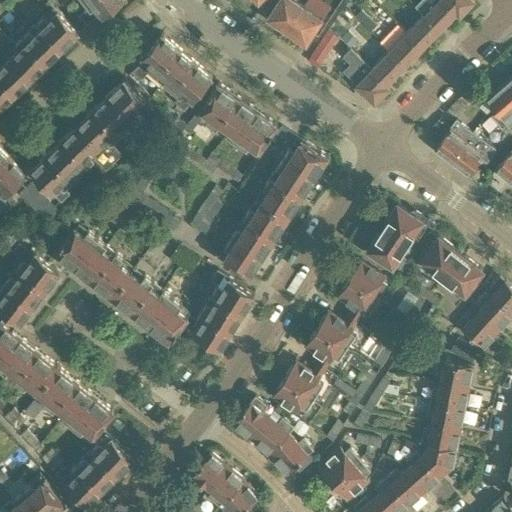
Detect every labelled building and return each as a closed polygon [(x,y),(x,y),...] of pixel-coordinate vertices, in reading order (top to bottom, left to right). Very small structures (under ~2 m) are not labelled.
[(0,43),(31,76),(78,30),(49,0),(47,0),(41,6),(50,15),(33,31),(31,29),(15,43),(18,45),(17,46),(2,31),(0,33),(0,43)] [(96,14),(98,16),(118,0),(87,0),(91,4),(80,12),(88,21),(96,14)] [(277,0),(267,17),(286,30),(303,4),(296,0),(277,0)] [(417,20),(406,31),(421,47),(438,30),(422,14),(424,13),(418,7),(417,5),(411,0),(410,0),(403,7),(417,20)] [(455,13),(441,0),(436,0),(424,13),(422,14),(438,30),(455,13)] [(441,0),(455,13),(456,11),(459,14),(473,0),(441,0)] [(303,4),(286,30),(306,43),(323,17),(303,4)] [(355,16),(371,30),(377,23),(361,9),(355,16)] [(348,31),(341,38),(350,47),(357,39),(348,31)] [(404,65),(421,47),(406,31),(388,49),(404,65)] [(184,107),(210,77),(212,74),(161,32),(138,59),(140,61),(133,69),(142,77),(150,67),(156,72),(159,68),(168,76),(165,79),(183,94),(177,101),(184,107)] [(0,105),(31,76),(0,43),(0,57),(2,60),(1,61),(0,59),(0,105)] [(311,56),(320,63),(328,51),(320,45),(311,56)] [(386,82),(387,82),(404,65),(388,49),(371,67),(386,82)] [(390,85),(387,82),(386,82),(371,67),(357,53),(350,60),(364,74),(356,82),(356,83),(354,85),(362,93),(364,91),(374,101),(390,85)] [(511,75),(503,83),(511,94),(511,75)] [(125,78),(78,123),(113,160),(120,153),(105,137),(106,136),(109,139),(123,125),(120,122),(129,114),(132,117),(139,110),(136,107),(138,105),(147,115),(154,108),(125,78)] [(245,101),(217,81),(200,107),(211,114),(209,118),(217,124),(220,120),(231,128),(238,117),(235,115),(245,101)] [(463,91),(471,98),(479,105),(487,96),(498,109),(491,115),(502,128),(508,123),(509,124),(511,121),(511,94),(503,83),(488,95),(473,81),(463,91)] [(471,98),(463,91),(458,97),(465,104),(471,98)] [(260,147),(277,122),(245,101),(235,115),(238,117),(231,128),(228,131),(246,143),(248,140),(260,147)] [(194,112),(186,123),(187,123),(193,128),(201,118),(194,112)] [(187,123),(186,123),(177,115),(172,122),(181,130),(187,123)] [(452,160),(473,131),(456,118),(435,147),(452,160)] [(106,167),(113,160),(78,123),(30,169),(60,199),(67,193),(58,183),(59,181),(62,184),(69,177),(66,174),(75,166),(78,170),(93,155),(90,152),(91,151),(106,167)] [(281,125),(276,132),(291,142),(290,145),(295,148),(294,150),(290,147),(279,164),(283,167),(281,169),(294,178),(293,180),(306,188),(327,155),(281,125)] [(452,160),(469,172),(475,164),(480,169),(496,148),(490,144),(490,143),(473,131),(452,160)] [(0,196),(10,206),(17,199),(8,190),(27,172),(17,162),(17,159),(12,153),(9,154),(0,144),(0,196)] [(186,144),(181,152),(191,159),(196,152),(186,144)] [(275,148),(268,144),(261,155),(268,159),(275,148)] [(511,181),(511,178),(511,146),(495,167),(511,181)] [(159,166),(165,155),(158,151),(151,161),(159,166)] [(206,158),(207,159),(216,166),(221,158),(211,151),(206,158)] [(207,159),(206,158),(196,152),(191,159),(202,166),(207,159)] [(268,159),(261,155),(254,165),(261,170),(268,159)] [(216,166),(217,166),(227,173),(232,166),(221,158),(216,166)] [(217,166),(216,166),(207,159),(202,166),(212,173),(217,166)] [(151,161),(145,172),(152,176),(159,166),(151,161)] [(243,173),(242,173),(232,166),(227,173),(238,180),(243,173)] [(287,216),(306,188),(293,180),(294,178),(281,169),(275,178),(272,175),(266,185),(270,187),(261,199),(287,216)] [(145,187),(152,176),(145,172),(138,182),(145,187)] [(35,196),(41,190),(32,181),(26,187),(35,196)] [(131,193),(139,198),(142,192),(145,187),(138,182),(131,193)] [(215,183),(208,194),(215,199),(222,188),(215,183)] [(35,196),(26,187),(20,193),(28,202),(35,196)] [(43,204),(49,199),(41,190),(35,196),(43,204)] [(142,192),(139,198),(138,199),(138,200),(149,206),(153,199),(142,192)] [(138,200),(138,199),(127,193),(123,200),(133,207),(138,200)] [(209,209),(215,199),(208,194),(201,204),(209,209)] [(28,202),(37,211),(43,204),(35,196),(28,202)] [(43,204),(52,213),(58,207),(49,199),(43,204)] [(159,213),(164,206),(153,199),(149,206),(159,213)] [(209,209),(216,214),(223,204),(215,199),(209,209)] [(287,216),(261,199),(255,209),(251,207),(246,215),(249,218),(242,229),(254,237),(255,236),(269,244),(287,216)] [(149,206),(138,200),(133,207),(144,214),(149,206)] [(397,202),(382,225),(407,241),(423,217),(422,213),(415,208),(411,209),(410,210),(397,202)] [(37,211),(46,220),(52,213),(43,204),(37,211)] [(209,209),(201,204),(194,215),(196,216),(201,220),(209,209)] [(130,213),(119,206),(115,213),(125,220),(130,213)] [(155,220),(159,213),(149,206),(144,214),(155,220)] [(175,212),(164,206),(159,213),(170,220),(173,214),(175,212)] [(209,209),(201,220),(207,224),(209,224),(216,214),(209,209)] [(125,220),(115,213),(110,221),(121,228),(125,220)] [(141,220),(130,213),(125,220),(136,227),(141,220)] [(170,220),(159,213),(155,220),(165,227),(166,226),(170,220)] [(177,217),(173,214),(170,220),(166,226),(174,230),(181,219),(178,217),(177,217)] [(207,224),(201,220),(196,216),(191,223),(202,231),(207,224)] [(125,220),(121,228),(132,234),(136,227),(125,220)] [(67,259),(84,272),(94,260),(93,259),(102,247),(74,225),(51,255),(48,259),(31,246),(29,248),(21,242),(14,250),(24,258),(19,265),(22,268),(16,276),(13,273),(1,288),(0,286),(0,305),(8,311),(4,315),(0,320),(0,364),(6,369),(9,365),(8,365),(17,354),(19,355),(29,343),(12,329),(15,324),(19,320),(20,321),(29,309),(31,309),(35,303),(35,302),(42,293),(45,289),(47,289),(51,283),(51,281),(61,269),(59,268),(67,259)] [(407,241),(382,225),(367,248),(381,257),(378,260),(390,267),(407,241)] [(223,258),(249,275),(269,244),(255,236),(254,237),(242,229),(238,227),(227,245),(230,247),(223,258)] [(418,256),(443,275),(461,252),(439,235),(429,247),(426,245),(418,256)] [(178,243),(173,250),(185,257),(189,250),(178,243)] [(84,272),(111,294),(131,269),(102,247),(93,259),(94,260),(84,272)] [(169,257),(180,264),(185,257),(173,250),(169,257)] [(189,250),(185,257),(195,264),(200,257),(189,250)] [(461,252),(443,275),(468,294),(476,283),(473,280),(482,268),(461,252)] [(191,271),(195,264),(185,257),(180,264),(191,271)] [(361,258),(350,276),(378,295),(386,283),(381,279),(384,273),(361,258)] [(199,323),(187,314),(181,323),(219,348),(254,291),(218,268),(213,277),(224,284),(223,285),(219,283),(214,292),(217,294),(211,304),(208,302),(197,319),(200,321),(199,323)] [(159,292),(131,269),(111,294),(138,315),(148,302),(150,304),(159,292)] [(505,279),(501,275),(491,285),(495,289),(491,294),(511,313),(511,283),(506,278),(505,279)] [(370,308),(378,295),(350,276),(338,295),(353,304),(348,311),(356,316),(364,304),(370,308)] [(415,290),(425,298),(431,291),(420,283),(415,290)] [(415,295),(406,289),(395,305),(404,311),(415,295)] [(441,298),(431,291),(425,298),(436,306),(441,298)] [(498,329),(511,313),(491,294),(490,295),(485,291),(476,301),(481,305),(476,310),(498,329)] [(168,338),(181,323),(187,314),(159,292),(150,304),(148,302),(138,315),(168,338)] [(404,312),(412,316),(422,300),(415,295),(404,312)] [(403,312),(394,307),(389,314),(398,320),(403,312)] [(329,308),(317,327),(346,345),(354,333),(348,329),(356,316),(348,311),(344,318),(329,308)] [(498,329),(476,310),(472,315),(468,311),(459,321),(463,324),(462,326),(483,345),(498,329)] [(404,312),(396,324),(404,329),(412,316),(404,312)] [(430,317),(423,312),(416,323),(424,328),(430,317)] [(389,337),(396,341),(404,329),(396,324),(389,337)] [(338,358),(346,345),(317,327),(306,345),(321,354),(316,361),(324,367),(332,354),(338,358)] [(413,328),(406,339),(413,343),(420,333),(413,328)] [(454,343),(465,348),(468,341),(458,335),(454,343)] [(389,337),(381,349),(388,354),(396,341),(389,337)] [(400,350),(406,354),(413,343),(406,339),(400,350)] [(468,341),(465,348),(475,354),(479,346),(468,341)] [(27,380),(37,388),(56,364),(29,343),(19,355),(17,354),(8,365),(9,365),(19,374),(16,377),(25,384),(27,380)] [(450,350),(461,355),(465,348),(454,343),(450,350)] [(465,348),(461,355),(472,361),(475,354),(465,348)] [(372,362),(380,367),(388,354),(381,349),(372,362)] [(366,373),(371,365),(352,353),(347,361),(366,373)] [(441,373),(440,380),(468,386),(473,364),(444,358),(444,360),(438,359),(436,372),(441,373)] [(297,359),(285,377),(313,395),(321,383),(316,379),(324,367),(316,361),(312,368),(297,359)] [(366,373),(364,375),(372,379),(380,367),(372,362),(371,365),(366,373)] [(56,403),(66,411),(75,399),(73,398),(83,385),(56,364),(37,388),(48,397),(46,400),(54,406),(56,403)] [(356,387),(364,392),(372,379),(364,375),(361,380),(356,387)] [(382,376),(375,387),(382,392),(383,392),(398,395),(400,384),(389,382),(390,380),(382,376)] [(305,408),(313,395),(285,377),(273,395),(296,409),(300,404),(305,408)] [(464,406),(468,386),(440,380),(439,387),(433,386),(430,399),(464,406)] [(113,409),(83,385),(73,398),(75,399),(66,411),(67,412),(64,415),(81,428),(84,424),(94,433),(101,424),(113,409)] [(331,406),(341,392),(331,385),(321,400),(331,406)] [(356,387),(349,398),(357,403),(364,392),(356,387)] [(375,387),(368,399),(375,404),(382,392),(375,387)] [(232,422),(251,437),(269,414),(262,409),(266,404),(255,395),(251,400),(250,400),(232,422)] [(342,409),(349,414),(357,403),(349,398),(342,409)] [(464,406),(430,399),(427,413),(433,414),(432,420),(460,426),(464,406)] [(4,415),(10,421),(20,412),(14,406),(4,415)] [(367,416),(360,411),(354,421),(361,426),(367,416)] [(10,421),(16,428),(26,419),(20,412),(10,421)] [(278,421),(269,414),(251,437),(269,451),(289,430),(293,425),(282,417),(278,421)] [(326,434),(333,439),(344,423),(336,418),(326,434)] [(456,447),(460,426),(432,420),(431,427),(425,426),(422,440),(428,441),(456,447)] [(86,503),(133,455),(101,424),(94,433),(104,442),(103,443),(100,440),(93,447),(96,450),(88,458),(85,455),(71,470),(74,473),(72,475),(63,465),(56,472),(86,503)] [(27,427),(21,433),(29,442),(35,437),(27,427)] [(293,465),(299,471),(313,458),(307,451),(312,447),(303,436),(298,440),(289,430),(269,451),(286,470),(293,465)] [(367,443),(369,435),(356,432),(354,441),(367,443)] [(369,435),(367,443),(380,446),(382,437),(369,435)] [(44,446),(35,437),(29,442),(38,452),(44,446)] [(392,439),(386,452),(394,455),(399,443),(392,439)] [(420,454),(440,476),(453,464),(456,447),(428,441),(426,449),(420,454)] [(332,480),(359,457),(349,446),(344,450),(339,446),(318,464),(332,480)] [(42,455),(47,462),(57,453),(51,447),(42,455)] [(440,476),(420,454),(416,450),(406,458),(410,463),(406,467),(425,489),(440,476)] [(204,483),(208,486),(226,464),(210,451),(188,479),(200,488),(204,483)] [(57,453),(47,462),(53,468),(62,459),(57,453)] [(369,468),(359,457),(332,480),(346,497),(368,478),(364,473),(369,468)] [(223,497),(225,500),(243,478),(226,464),(208,486),(212,489),(209,494),(219,503),(223,497)] [(425,489),(406,467),(400,472),(396,467),(386,476),(409,503),(425,489)] [(1,468),(0,468),(0,479),(7,488),(14,483),(1,468)] [(374,495),(388,511),(398,511),(409,503),(386,476),(375,485),(380,490),(374,495)] [(26,511),(51,511),(65,501),(45,477),(34,486),(32,483),(16,496),(19,500),(17,501),(26,511)] [(243,478),(225,500),(227,502),(223,506),(228,511),(238,511),(259,494),(243,478)] [(175,497),(185,506),(191,500),(181,491),(175,497)] [(511,511),(511,503),(504,494),(487,508),(490,511),(511,511)] [(388,511),(374,495),(368,500),(364,495),(354,504),(358,509),(354,511),(388,511)] [(26,511),(17,501),(8,508),(6,505),(0,510),(0,511),(26,511)] [(191,508),(194,511),(206,511),(197,502),(191,508)]
